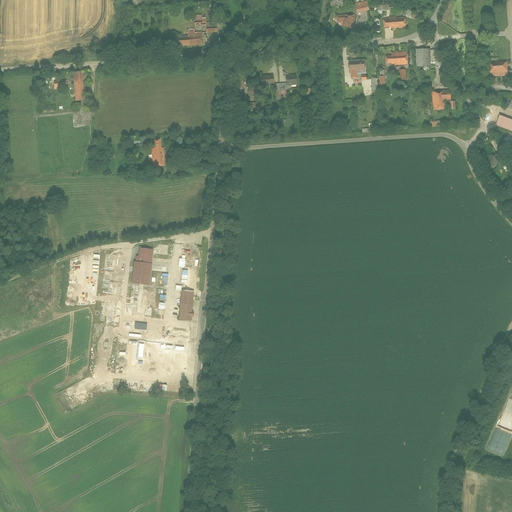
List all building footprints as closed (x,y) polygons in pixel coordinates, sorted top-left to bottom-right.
[(358,13),(365,11),(371,10),(367,3),(355,5),(358,13)] [(416,13),(406,10),(405,14),(415,18),(416,13)] [(350,15),(338,16),(339,29),(351,29),(350,15)] [(407,17),(383,18),(384,28),(407,26),(407,17)] [(174,33),(175,46),(201,45),(200,29),(187,30),(187,33),(174,33)] [(431,49),(416,49),(417,67),(424,66),(424,71),(432,71),(432,66),(431,49)] [(407,52),(387,53),(388,66),(408,65),(407,52)] [(367,60),(348,61),(349,79),(359,78),(359,70),(367,70),(367,60)] [(507,62),(490,63),(491,73),(491,77),(508,76),(508,72),(507,62)] [(83,72),(73,73),(76,101),(87,100),(85,88),(83,89),(82,81),(84,80),(83,72)] [(302,74),(283,75),(284,88),(302,87),(302,74)] [(269,97),(268,76),(249,76),(250,97),(269,97)] [(66,81),(54,82),(55,90),(59,90),(59,87),(67,86),(66,81)] [(364,88),(337,89),(338,101),(365,100),(364,88)] [(450,91),(432,93),(434,110),(445,109),(444,101),(451,100),(450,91)] [(284,120),(284,126),(293,126),(292,112),(287,112),(287,119),(284,120)] [(511,118),(501,115),(497,126),(511,130),(511,118)] [(451,119),(429,122),(430,128),(452,125),(451,119)] [(163,139),(147,140),(147,146),(138,146),(138,150),(147,150),(148,167),(164,166),(163,139)] [(183,290),(180,320),(193,321),(195,292),(198,292),(200,268),(195,268),(197,246),(184,245),(182,267),(187,267),(185,291),(183,290)] [(133,262),(131,284),(152,286),(155,250),(140,249),(139,256),(136,256),(136,263),(133,262)] [(149,350),(148,367),(188,370),(190,345),(185,344),(185,340),(189,340),(190,329),(186,329),(186,327),(168,325),(168,329),(162,328),(162,335),(167,335),(167,343),(179,344),(179,352),(149,350)] [(133,380),(132,386),(147,388),(148,382),(133,380)]
